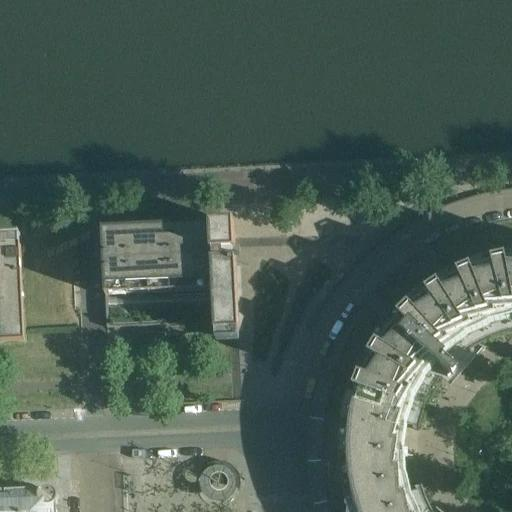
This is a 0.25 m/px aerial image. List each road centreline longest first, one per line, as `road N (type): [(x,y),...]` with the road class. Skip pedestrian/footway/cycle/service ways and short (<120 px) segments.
road 1 (residential): [(511,207),(449,221),(359,277),(311,344),(288,418)]
road 2 (residential): [(91,447),(286,438)]
road 3 (residential): [(288,418),(95,427)]
